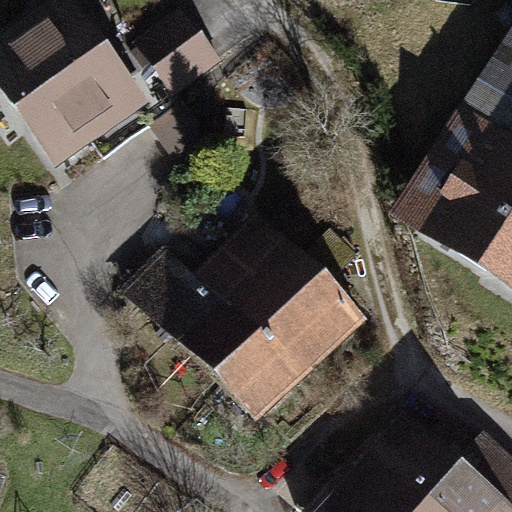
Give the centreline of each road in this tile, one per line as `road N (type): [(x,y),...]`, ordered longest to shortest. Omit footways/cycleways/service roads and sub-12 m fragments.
road 1 (track): [(257,0),(312,55),(355,142),(407,359),(450,413),(511,434)]
road 2 (unknown): [(97,416),(87,284),(97,234),(132,189)]
road 3 (track): [(250,508),(407,359)]
